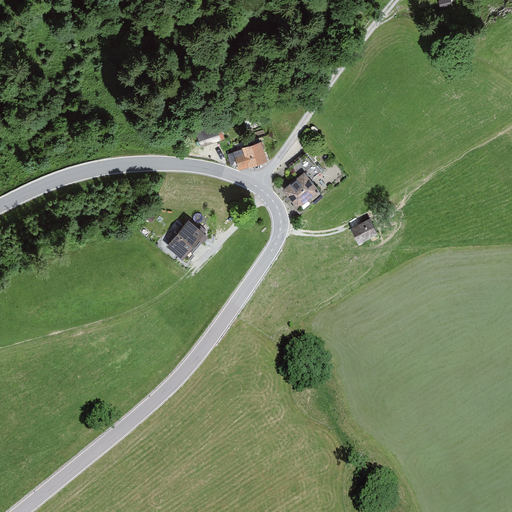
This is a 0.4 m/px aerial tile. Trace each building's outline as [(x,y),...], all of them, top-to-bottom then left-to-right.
[(218,125),(197,132),(201,145),(222,139),(218,125)] [(243,147),(229,151),(232,164),(237,162),(238,167),(248,164),(249,165),(268,160),(262,139),(242,144),(243,147)] [(309,149),(299,156),(312,173),(321,166),(309,149)] [(305,169),(284,185),(297,203),(319,188),(305,169)] [(370,215),(352,224),(360,240),(378,230),(370,215)] [(208,238),(189,222),(168,247),(187,263),(208,238)]
